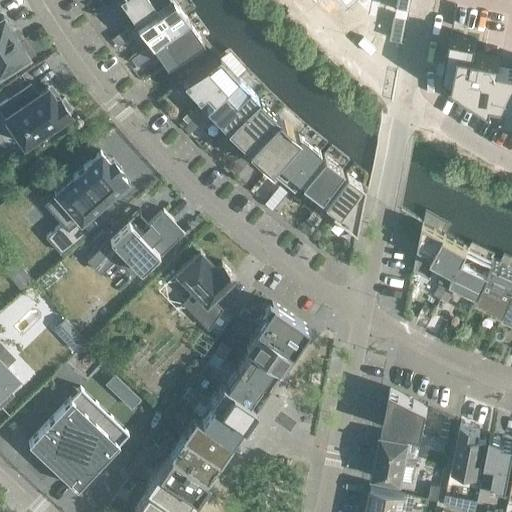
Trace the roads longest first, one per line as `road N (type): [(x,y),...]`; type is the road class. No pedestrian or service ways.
road 1 (residential): [(363,311),(291,272),(228,222),(118,108),(43,0)]
road 2 (residential): [(406,100),(363,311)]
road 3 (residential): [(363,311),(323,511)]
road 4 (residential): [(511,384),(363,311)]
road 5 (residential): [(296,0),(336,49),(406,100)]
road 6 (residential): [(406,100),(511,163)]
